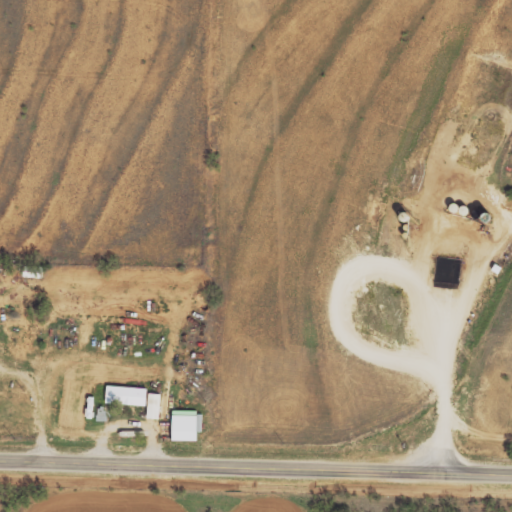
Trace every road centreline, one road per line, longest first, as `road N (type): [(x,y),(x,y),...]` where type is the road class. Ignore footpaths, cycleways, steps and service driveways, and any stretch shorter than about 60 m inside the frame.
road 1 (secondary): [(511,473),(0,460)]
road 2 (residential): [(161,465),(172,0)]
